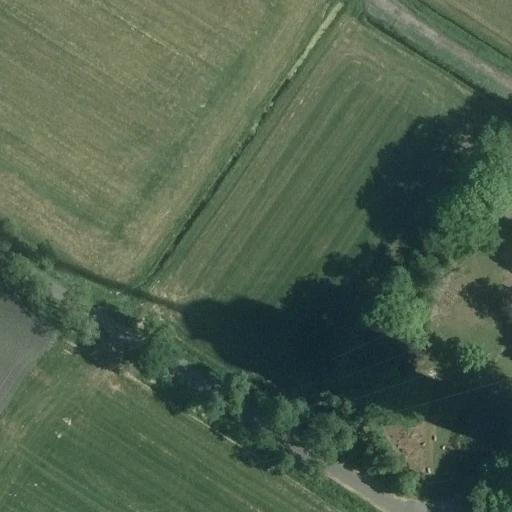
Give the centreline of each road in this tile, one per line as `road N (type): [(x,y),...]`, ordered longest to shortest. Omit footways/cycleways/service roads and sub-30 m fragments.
road 1 (unclassified): [(404,511),(0,257)]
road 2 (track): [(511,87),(371,0)]
